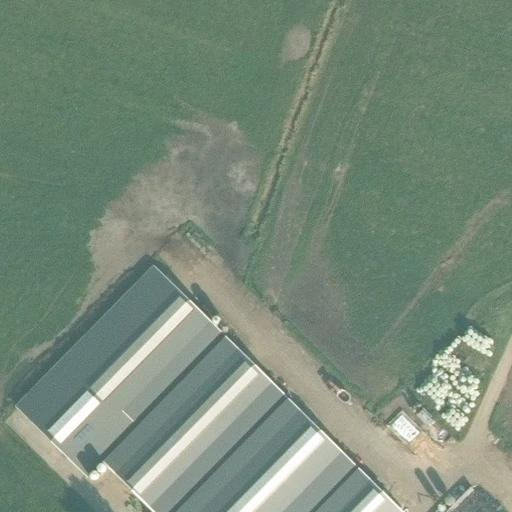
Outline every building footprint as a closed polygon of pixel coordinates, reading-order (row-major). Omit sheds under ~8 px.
[(224,338),(153,268),(17,406),(88,476),(103,461),(224,338)] [(103,461),(155,511),(174,511),(286,399),(224,338),(103,461)] [(305,379),(305,367),(286,368),(286,379),(305,379)] [(314,511),(357,469),(286,399),(174,511),(314,511)] [(373,458),(398,483),(411,470),(386,445),(373,458)] [(400,511),(357,469),(314,511),(400,511)] [(496,511),(467,484),(440,511),(496,511)]
